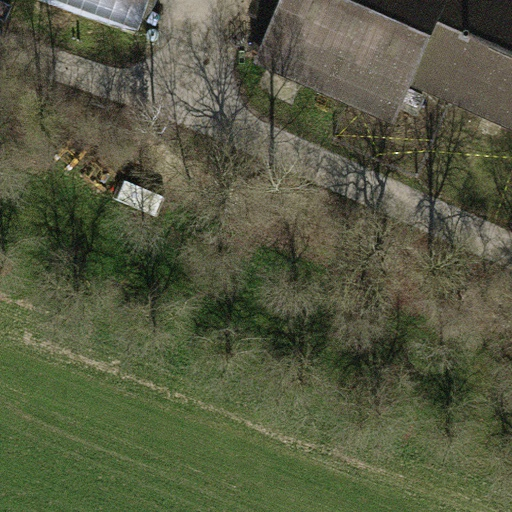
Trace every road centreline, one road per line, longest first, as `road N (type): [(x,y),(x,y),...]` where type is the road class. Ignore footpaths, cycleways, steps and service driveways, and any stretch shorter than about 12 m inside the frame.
road 1 (track): [(0,40),(177,102),(511,252)]
road 2 (unknown): [(177,102),(247,0)]
